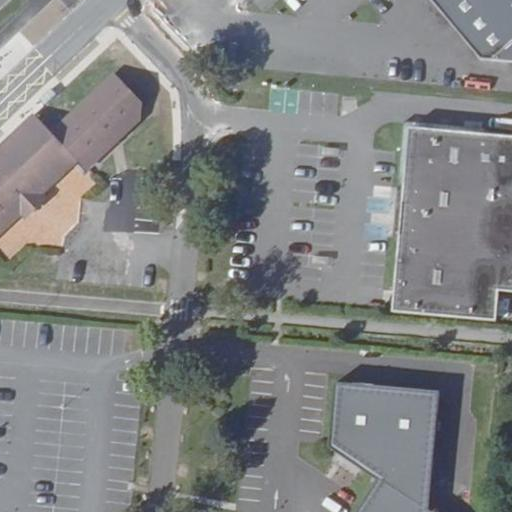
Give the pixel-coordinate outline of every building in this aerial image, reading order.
[(495,61),(511,45),(511,0),(427,0),(481,61),(495,61)] [(48,128),(87,172),(141,119),(141,100),(109,71),(48,128)] [(35,116),(0,148),(0,225),(72,158),(35,116)] [(495,294),(511,295),(511,144),(485,142),(486,132),(402,125),(390,248),(398,250),(390,312),(492,321),(495,294)] [(429,511),(442,391),(338,382),(332,448),(377,478),(354,511),(429,511)]
